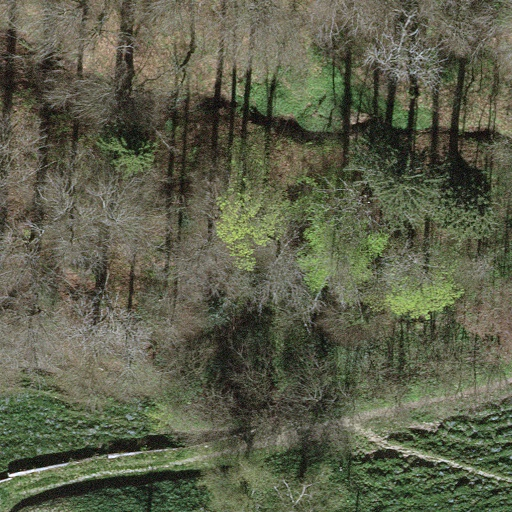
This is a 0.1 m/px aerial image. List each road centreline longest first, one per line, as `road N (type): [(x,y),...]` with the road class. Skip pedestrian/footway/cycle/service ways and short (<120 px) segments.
road 1 (track): [(511,375),(224,457),(28,485),(0,496)]
road 2 (track): [(187,0),(511,58)]
